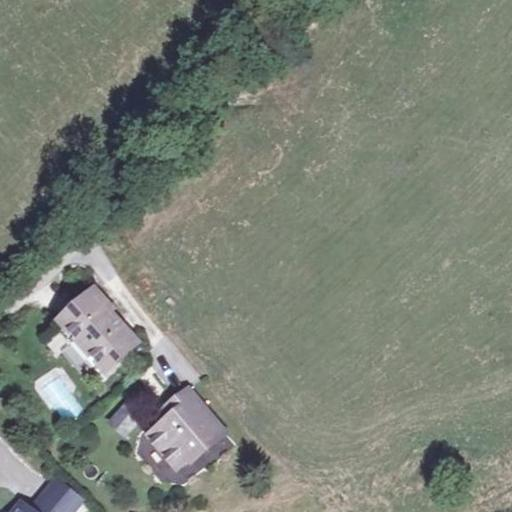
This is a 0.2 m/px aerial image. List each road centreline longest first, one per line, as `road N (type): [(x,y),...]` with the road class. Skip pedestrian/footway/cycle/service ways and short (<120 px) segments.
road 1 (track): [(288,0),(90,234)]
road 2 (residential): [(90,234),(0,314)]
